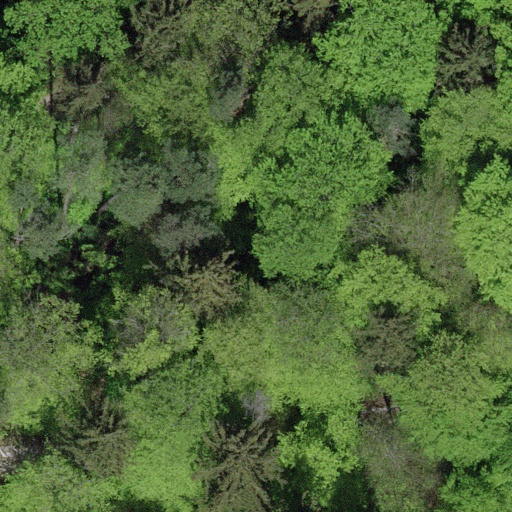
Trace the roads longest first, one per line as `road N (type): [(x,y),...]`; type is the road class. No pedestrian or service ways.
road 1 (track): [(0,456),(230,462),(511,417)]
road 2 (track): [(0,187),(130,115),(287,0)]
